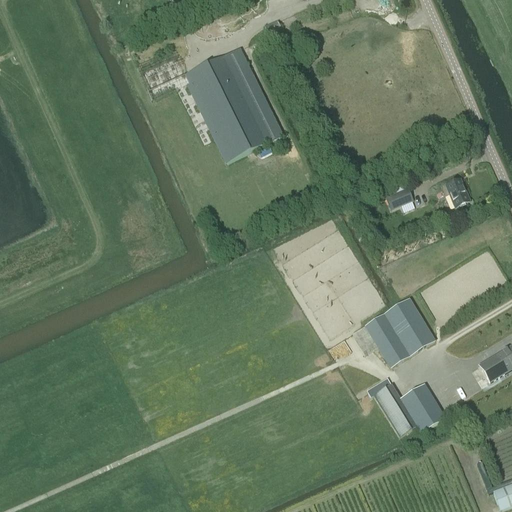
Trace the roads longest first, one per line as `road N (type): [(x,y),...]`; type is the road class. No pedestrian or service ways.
road 1 (track): [(15,511),(343,362),(389,377),(511,302)]
road 2 (unclassified): [(511,201),(424,0)]
